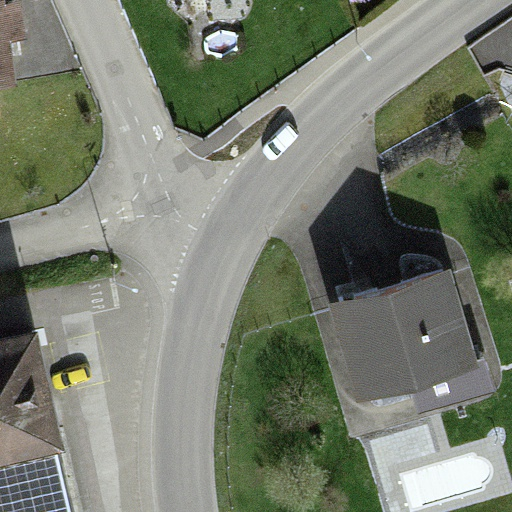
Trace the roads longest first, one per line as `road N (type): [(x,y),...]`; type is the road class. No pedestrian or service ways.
road 1 (secondary): [(226,245),(272,171),(308,133),(471,0)]
road 2 (secondary): [(187,511),(189,369),(226,245)]
road 3 (residential): [(84,0),(167,198)]
road 4 (residential): [(167,198),(0,247)]
